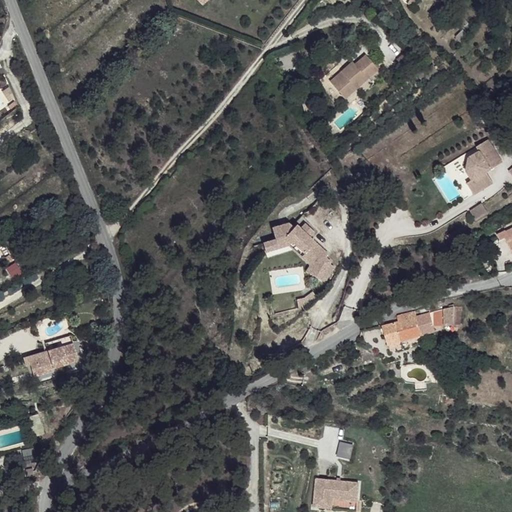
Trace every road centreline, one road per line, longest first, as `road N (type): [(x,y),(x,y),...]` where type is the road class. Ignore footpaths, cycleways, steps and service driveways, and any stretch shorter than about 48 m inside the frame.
road 1 (tertiary): [(52,483),(113,383),(125,258),(14,0)]
road 2 (unclassified): [(511,275),(365,320),(200,415),(52,483)]
road 3 (unknown): [(107,225),(309,0)]
road 4 (unknown): [(0,301),(110,232)]
